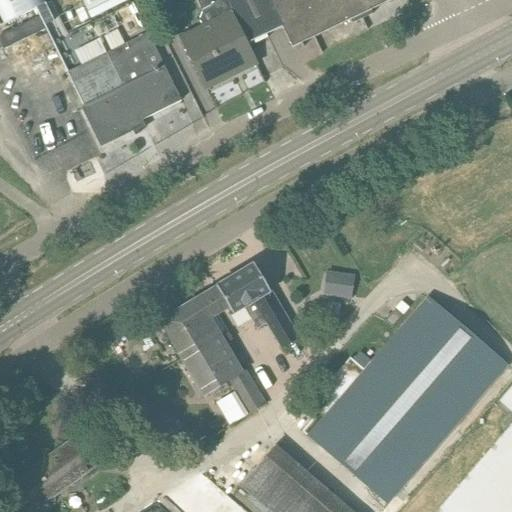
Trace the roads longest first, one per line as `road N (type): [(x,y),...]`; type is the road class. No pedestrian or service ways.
road 1 (tertiary): [(22,316),(235,187),(477,57)]
road 2 (unclassified): [(463,25),(216,141),(0,266)]
road 3 (unclassified): [(40,346),(491,86)]
road 4 (unknown): [(157,485),(283,405),(390,288),(420,278),(443,283),(511,344)]
road 5 (unknown): [(40,346),(157,485)]
